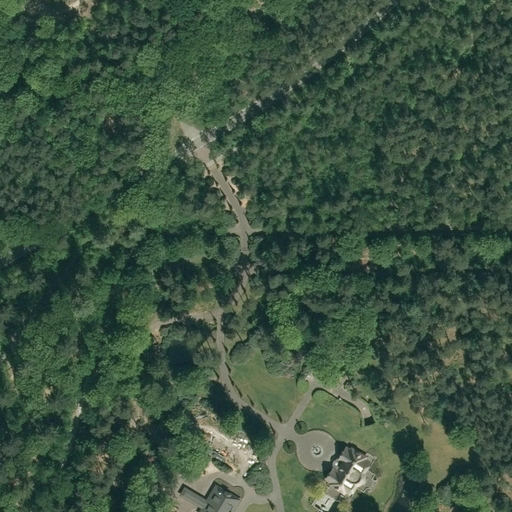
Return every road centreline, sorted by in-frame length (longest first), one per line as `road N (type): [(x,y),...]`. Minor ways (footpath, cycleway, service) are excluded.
road 1 (track): [(127,253),(50,511)]
road 2 (track): [(127,253),(157,230),(376,229)]
road 3 (tertiary): [(197,143),(271,97),(392,0)]
road 4 (tertiary): [(0,264),(197,143)]
road 5 (unclassified): [(197,143),(179,114),(176,87),(201,43),(242,0)]
road 6 (track): [(376,229),(511,227)]
